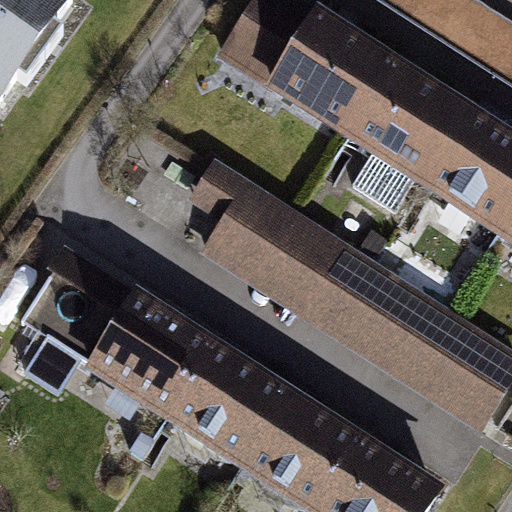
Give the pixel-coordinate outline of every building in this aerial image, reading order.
[(0,0),(0,107),(77,0),(0,0)] [(269,92),(339,138),(391,59),(320,13),(318,15),(295,0),(258,0),(221,58),(270,90),(269,92)] [(511,18),(478,0),(397,0),(511,63),(511,18)] [(339,138),(423,192),(475,113),(391,59),(339,138)] [(423,192),(497,240),(511,217),(511,137),(475,113),(423,192)] [(511,394),(511,355),(217,164),(191,203),(223,224),(202,257),(483,439),(511,394)] [(511,217),(497,240),(511,249),(511,217)] [(85,377),(165,429),(218,347),(138,295),(137,297),(65,251),(47,278),(120,325),(85,377)] [(293,395),(218,347),(165,429),(240,477),(293,395)] [(321,511),(366,443),(293,395),(240,477),(293,511),(321,511)] [(436,511),(447,495),(366,443),(321,511),(436,511)]
